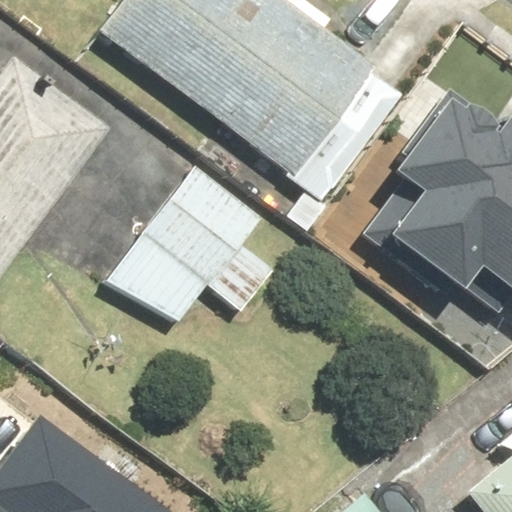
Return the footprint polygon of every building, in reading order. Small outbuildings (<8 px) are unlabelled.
[(146,108),(177,131),(191,112),(313,206),(395,100),(319,42),(334,23),(304,0),(116,0),(90,34),(161,89),(146,108)] [(0,270),(102,135),(0,58),(0,270)] [(511,119),(500,111),(489,127),(441,95),(384,178),(406,193),(370,246),(452,302),(468,279),(511,308),(511,119)] [(235,317),(268,274),(235,248),(256,220),(187,168),(98,285),(172,327),(202,291),(235,317)] [(0,511),(1,511),(157,511),(23,420),(0,452),(0,511)] [(511,511),(511,429),(494,445),(504,458),(453,501),(461,511),(511,511)] [(372,511),(360,496),(339,511),(372,511)]
